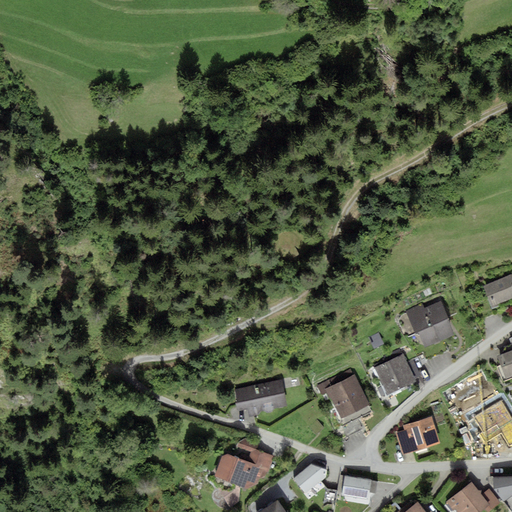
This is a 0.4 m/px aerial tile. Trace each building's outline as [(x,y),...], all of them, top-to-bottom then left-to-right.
[(483,286),(491,306),(511,297),(511,276),(511,274),(483,286)] [(422,304),(406,311),(415,333),(418,332),(425,348),(444,340),(455,335),(441,301),(424,308),(422,304)] [(511,337),(509,339),(510,344),(502,347),(501,355),(511,350),(511,337)] [(449,350),(444,340),(425,348),(421,350),(426,360),(449,350)] [(396,357),(374,367),(387,394),(416,381),(400,349),(394,352),(396,357)] [(511,350),(501,355),(497,356),(506,379),(511,376),(511,350)] [(350,370),(317,386),(322,394),(326,392),(338,416),(336,417),(341,427),(357,419),(372,411),(368,405),(370,404),(355,375),(353,376),(350,370)] [(282,379),(235,389),(237,400),(235,401),(237,411),(247,409),(249,417),(258,415),(258,412),(288,406),(282,379)] [(396,433),(403,455),(440,443),(432,416),(403,425),(404,430),(396,433)] [(363,429),(357,419),(341,427),(346,438),(363,429)] [(237,447),(251,452),(256,450),(259,443),(246,438),(238,443),(237,447)] [(260,465),(264,453),(256,450),(251,452),(248,461),(260,465)] [(221,456),(214,476),(247,488),(258,483),(263,471),(268,472),(274,456),(264,453),(260,465),(248,461),(227,454),(221,456)] [(311,464),(294,478),(305,493),(327,477),(327,470),(311,464)] [(371,480),(345,476),(342,495),(368,499),(371,480)] [(511,476),(493,477),(494,489),(503,501),(511,495),(511,476)] [(478,490),(471,482),(446,502),(453,511),(455,510),(456,511),(479,511),(485,508),(488,511),(500,502),(489,489),(482,495),(481,493),(481,491),(478,490)] [(259,511),(286,511),(278,500),(259,511)] [(425,511),(418,502),(404,511),(425,511)]
